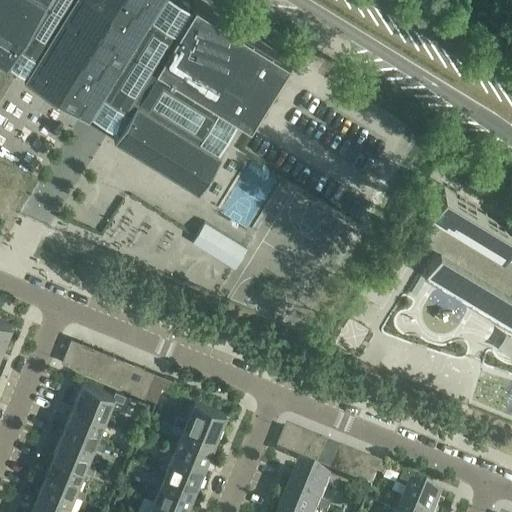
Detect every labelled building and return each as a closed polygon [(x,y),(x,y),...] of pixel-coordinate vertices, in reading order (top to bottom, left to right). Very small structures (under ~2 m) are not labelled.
[(0,0),(0,52),(5,55),(7,52),(25,63),(23,66),(87,106),(89,103),(117,120),(112,127),(179,168),(180,168),(196,178),(202,168),(203,169),(219,142),(216,141),(236,109),(249,117),(288,53),(202,0),(0,0)] [(511,227),(444,187),(417,232),(423,236),(424,234),(438,243),(423,269),(486,306),(489,302),(511,316),(511,227)] [(195,240),(238,263),(248,243),(205,221),(195,240)] [(0,347),(1,348),(10,327),(11,324),(0,319),(0,347)] [(72,366),(82,343),(71,338),(61,362),(72,366)] [(83,370),(93,347),(82,343),(72,366),(83,370)] [(93,375),(103,351),(93,347),(83,370),(93,375)] [(104,379),(113,355),(103,351),(93,375),(104,379)] [(114,383),(124,360),(113,355),(104,379),(114,383)] [(124,387),(134,364),(124,360),(114,383),(124,387)] [(135,391),(144,368),(134,364),(124,387),(135,391)] [(145,395),(155,372),(144,368),(135,391),(145,395)] [(161,387),(166,377),(155,372),(145,395),(156,400),(161,387)] [(168,390),(172,379),(166,377),(161,387),(168,390)] [(105,415),(112,398),(114,394),(83,381),(73,406),(104,419),(105,415)] [(122,402),(125,395),(115,391),(114,394),(112,398),(122,402)] [(216,436),(225,415),(226,412),(194,399),(186,420),(185,423),(216,436)] [(95,439),(102,422),(104,419),(73,406),(63,430),(94,443),(95,439)] [(112,426),(115,419),(105,415),(104,419),(102,422),(112,426)] [(183,427),(185,423),(186,420),(176,416),(173,423),(183,427)] [(206,460),(216,436),(185,423),(183,427),(176,444),(175,447),(206,460)] [(287,454),(297,430),(286,426),(276,450),(287,454)] [(86,463),(93,446),(94,443),(63,430),(53,454),(84,467),(86,463)] [(298,458),(307,435),(297,430),(287,454),(298,458)] [(308,463),(318,439),(307,435),(298,458),(308,463)] [(102,450),(105,443),(95,439),(94,443),(93,446),(102,450)] [(318,467),(328,443),(318,439),(308,463),(318,467)] [(173,451),(175,447),(176,444),(166,440),(164,447),(173,451)] [(329,471),(338,447),(328,443),(318,467),(329,471)] [(196,484),(206,460),(175,447),(173,451),(166,468),(165,471),(196,484)] [(339,475),(349,452),(338,447),(329,471),(339,475)] [(349,480),(359,456),(349,452),(339,475),(349,480)] [(76,487),(83,470),(84,467),(53,454),(43,478),(74,491),(76,487)] [(360,484),(369,460),(359,456),(349,480),(360,484)] [(376,475),(380,465),(369,460),(360,484),(371,488),(376,475)] [(92,474),(95,467),(86,463),(84,467),(83,470),(92,474)] [(163,475),(165,471),(166,468),(157,464),(154,471),(163,475)] [(383,478),(387,467),(380,465),(376,475),(383,478)] [(320,503),(327,486),(329,482),(297,469),(287,494),(319,507),(320,503)] [(186,508),(196,484),(165,471),(163,475),(156,492),(155,495),(186,508)] [(435,511),(441,500),(428,495),(432,486),(403,474),(399,483),(409,487),(401,508),(399,511),(400,511),(435,511)] [(65,511),(66,511),(73,494),(74,491),(43,478),(33,502),(57,511),(65,511)] [(337,490),(340,483),(330,479),(329,482),(327,486),(337,490)] [(83,498),(85,491),(76,487),(74,491),(73,494),(83,498)] [(154,499),(155,495),(156,492),(147,488),(144,495),(154,499)] [(316,511),(317,510),(319,507),(287,494),(279,511),(316,511)] [(184,511),(186,508),(155,495),(154,499),(148,511),(184,511)] [(57,511),(33,502),(29,511),(57,511)] [(322,511),(327,511),(330,507),(320,503),(319,507),(317,510),(322,511)]
